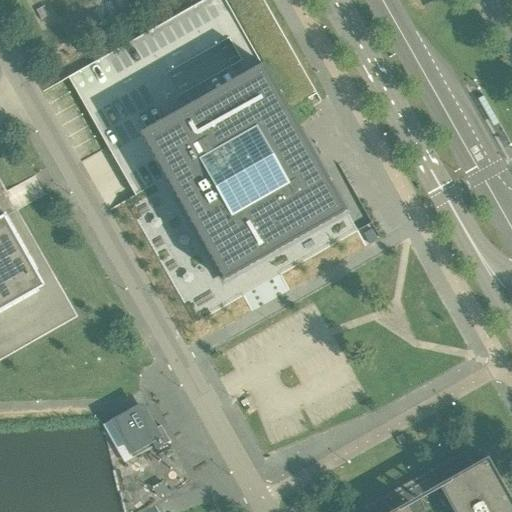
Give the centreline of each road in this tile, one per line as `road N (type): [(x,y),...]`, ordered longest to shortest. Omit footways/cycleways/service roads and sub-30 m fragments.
road 1 (unclassified): [(0,40),(261,498)]
road 2 (tertiary): [(332,0),(463,228)]
